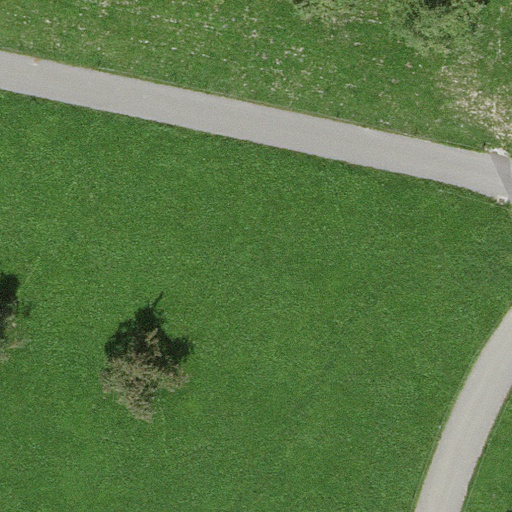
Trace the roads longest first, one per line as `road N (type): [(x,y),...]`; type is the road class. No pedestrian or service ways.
road 1 (unclassified): [(511,189),(0,80)]
road 2 (unclassified): [(511,367),(442,511)]
